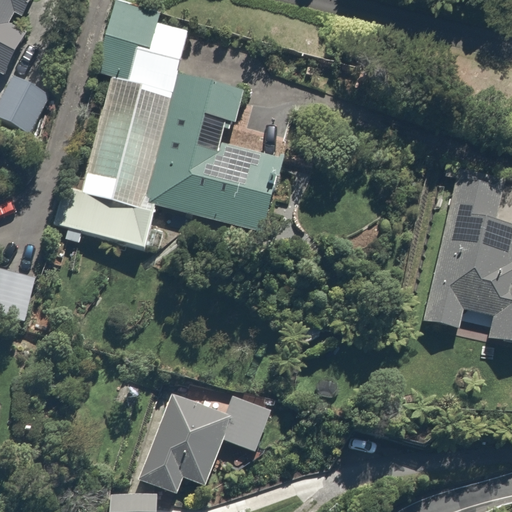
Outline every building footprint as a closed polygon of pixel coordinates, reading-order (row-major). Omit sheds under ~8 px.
[(0,0),(0,80),(13,88),(15,82),(35,46),(11,34),(20,18),(33,25),(46,0),(0,0)] [(95,82),(112,86),(69,235),(145,257),(158,211),(264,242),(293,142),(245,128),(255,95),(185,75),(195,40),(163,31),(167,20),(117,5),(95,82)] [(53,103),(16,82),(0,110),(0,124),(31,142),(53,103)] [(505,184),(457,173),(423,330),(463,339),(466,322),(500,330),(496,349),(511,353),(511,234),(494,231),(505,184)] [(229,421),(170,398),(136,485),(177,501),(182,488),(209,499),(229,448),(263,462),(280,421),(236,404),(229,421)]
